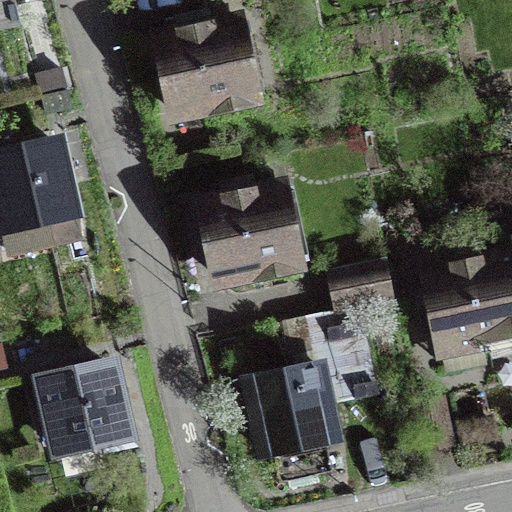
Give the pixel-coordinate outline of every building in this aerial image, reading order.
[(255,103),(237,21),(212,26),(208,8),(175,15),(179,33),(158,37),(174,113),(209,105),(211,112),(255,103)] [(63,174),(56,143),(0,155),(0,203),(5,225),(50,215),(52,225),(80,219),(69,173),(63,174)] [(299,269),(280,186),(255,192),(251,174),(220,181),(224,199),(202,204),(218,277),(252,270),(254,279),(299,269)] [(511,254),(499,258),(511,318),(511,254)] [(511,334),(511,318),(499,258),(481,261),(480,256),(450,262),(451,267),(427,273),(440,335),(443,349),(511,334)] [(385,262),(329,274),(336,309),(355,305),(392,298),(385,262)] [(336,309),(308,315),(318,363),(326,400),(373,391),(355,305),(336,309)] [(318,363),(249,377),(264,453),(272,451),(279,482),(332,471),(326,440),(334,438),(326,400),(318,363)] [(118,396),(111,365),(43,380),(59,448),(115,435),(107,398),(118,396)] [(440,397),(415,402),(424,446),(449,441),(440,397)]
